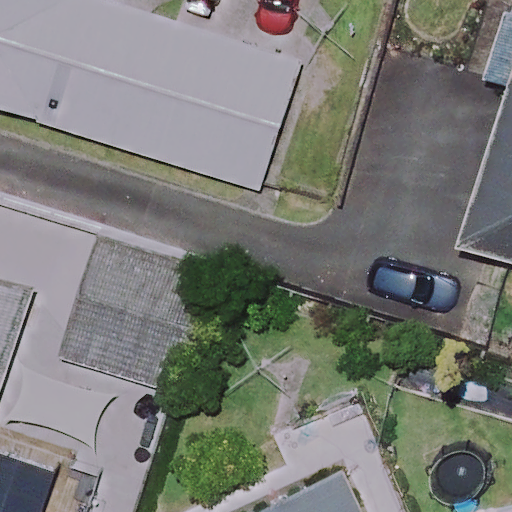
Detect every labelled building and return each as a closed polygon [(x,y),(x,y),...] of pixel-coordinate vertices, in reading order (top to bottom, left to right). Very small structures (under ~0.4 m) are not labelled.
[(0,0),(0,101),(259,186),(301,58),(121,0),(0,0)] [(511,107),(470,240),(511,253),(511,107)] [(220,271),(92,231),(54,353),(181,393),(220,271)] [(0,382),(31,288),(0,277),(0,382)] [(363,511),(344,465),(234,511),(363,511)]
